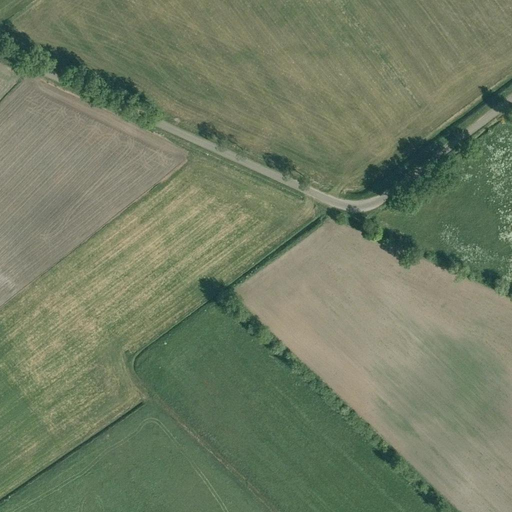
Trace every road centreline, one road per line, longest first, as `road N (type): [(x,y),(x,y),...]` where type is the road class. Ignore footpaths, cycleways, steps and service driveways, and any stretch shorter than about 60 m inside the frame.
road 1 (unclassified): [(511,98),(391,194),(357,206),(0,51)]
road 2 (track): [(266,511),(147,398)]
